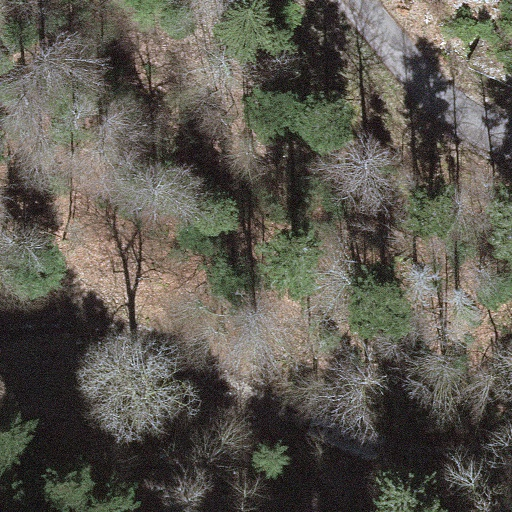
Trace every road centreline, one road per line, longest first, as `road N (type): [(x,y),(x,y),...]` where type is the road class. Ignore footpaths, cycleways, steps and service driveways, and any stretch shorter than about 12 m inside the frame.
road 1 (track): [(0,342),(81,328),(130,335),(378,446),(426,452),(511,445)]
road 2 (unclassified): [(358,0),(447,99),(511,130)]
